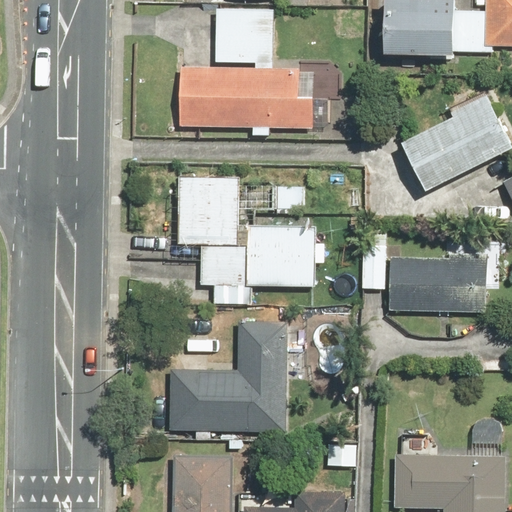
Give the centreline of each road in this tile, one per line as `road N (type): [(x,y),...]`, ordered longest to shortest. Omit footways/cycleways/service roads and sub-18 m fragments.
road 1 (tertiary): [(69,173),(64,511)]
road 2 (tertiary): [(69,0),(69,173)]
